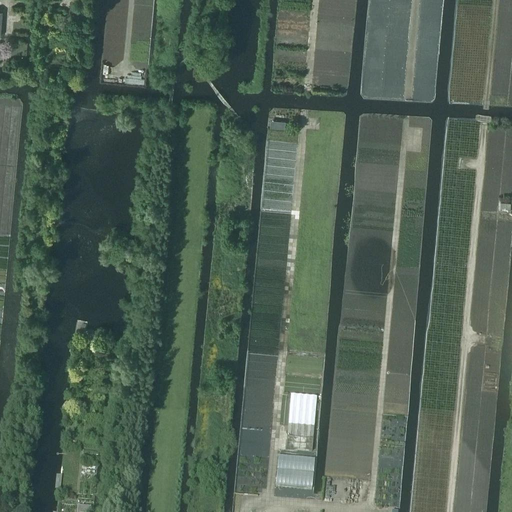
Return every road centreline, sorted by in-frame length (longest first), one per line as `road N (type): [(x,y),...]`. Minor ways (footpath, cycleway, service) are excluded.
road 1 (unknown): [(249,505),(267,475),(302,118)]
road 2 (unknown): [(454,511),(469,348)]
